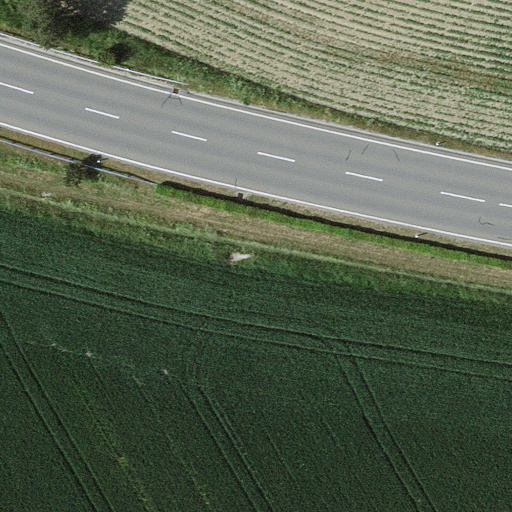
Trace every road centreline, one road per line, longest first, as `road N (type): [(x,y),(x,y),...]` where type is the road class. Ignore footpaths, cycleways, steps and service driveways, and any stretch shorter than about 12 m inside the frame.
road 1 (secondary): [(511,200),(178,124),(0,67)]
road 2 (track): [(0,162),(511,277)]
